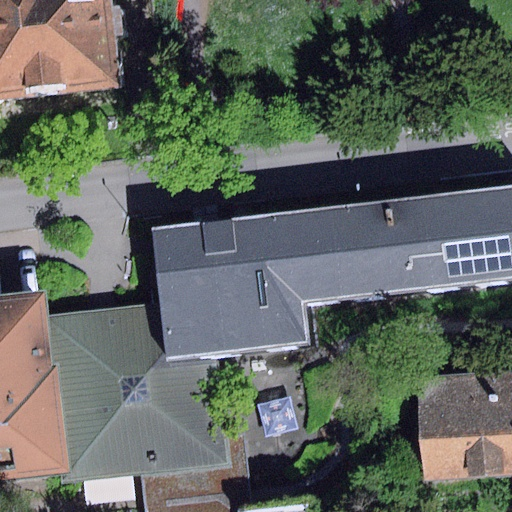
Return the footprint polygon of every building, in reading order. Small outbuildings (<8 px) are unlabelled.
[(0,0),(0,98),(118,87),(109,0),(0,0)] [(511,187),(152,232),(159,305),(166,363),(211,358),(308,343),(303,303),(511,277),(511,187)] [(100,311),(48,317),(45,291),(0,295),(0,477),(73,470),(75,474),(144,466),(147,495),(149,511),(231,511),(242,488),(249,488),(243,436),(220,439),(211,358),(166,363),(159,305),(100,311)] [(511,374),(419,379),(424,480),(511,475),(511,374)] [(305,511),(305,503),(249,511),(305,511)]
